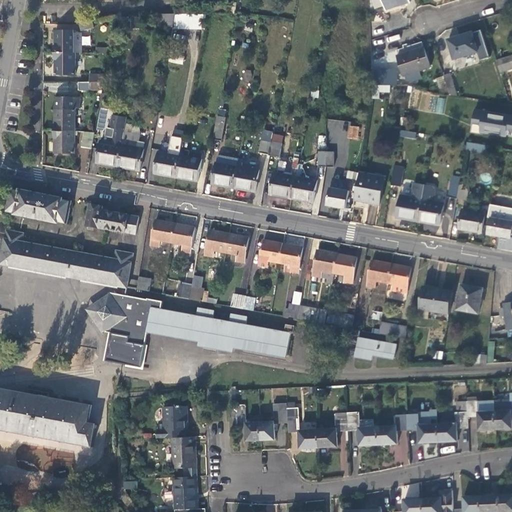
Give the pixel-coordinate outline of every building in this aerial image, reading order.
[(408,0),(378,0),(382,11),(394,7),(403,5),(403,2),(409,0),(408,0)] [(173,27),(202,30),(203,15),(174,12),(173,27)] [(171,26),(173,13),(161,13),(159,23),(171,26)] [(93,26),(91,19),(79,22),(80,29),(93,26)] [(54,30),(54,51),(76,52),(76,48),(73,48),(74,31),(74,30),(54,30)] [(477,52),(471,33),(461,36),(446,40),(452,60),(477,52)] [(90,36),(82,36),(82,45),(90,45),(90,36)] [(429,66),(423,47),(414,47),(398,55),(403,74),(429,66)] [(76,55),(76,52),(54,51),(54,73),(74,73),(74,55),(76,55)] [(169,63),(183,64),(183,55),(169,54),(169,63)] [(511,54),(495,59),(497,65),(511,60),(511,54)] [(511,67),(511,60),(497,65),(499,71),(511,67)] [(243,81),(251,81),(252,70),(244,70),(243,81)] [(395,71),(371,71),(371,83),(379,83),(388,83),(395,83),(395,71)] [(449,72),(442,73),(448,94),(456,95),(449,72)] [(88,89),(100,89),(102,81),(88,80),(88,89)] [(66,81),(48,83),(49,93),(68,91),(66,81)] [(54,96),(53,108),(73,108),(75,107),(78,107),(78,96),(54,96)] [(442,114),(446,99),(437,97),(433,113),(442,114)] [(53,108),(53,130),(75,131),(75,126),(73,126),(73,108),(53,108)] [(511,115),(473,108),(471,121),(479,123),(478,130),(504,135),(506,129),(511,130),(511,115)] [(110,113),(107,127),(123,129),(123,127),(124,123),(125,116),(110,113)] [(223,119),(224,117),(216,115),(212,138),(219,139),(219,138),(223,119)] [(230,120),(223,119),(219,138),(226,140),(230,120)] [(356,137),(357,125),(349,125),(348,137),(356,137)] [(100,137),(100,140),(107,141),(109,129),(122,131),(123,129),(107,127),(103,129),(103,135),(100,137)] [(126,128),(123,127),(123,129),(122,131),(116,166),(137,169),(141,147),(135,146),(137,134),(126,132),(126,128)] [(415,131),(399,128),(398,134),(414,137),(415,131)] [(95,162),(116,166),(122,131),(109,129),(107,141),(100,140),(99,140),(95,162)] [(233,144),(240,145),(242,135),(243,131),(236,129),(233,144)] [(75,134),(75,131),(53,130),(53,152),(73,152),(73,134),(75,134)] [(80,146),(89,148),(92,131),(83,131),(80,146)] [(260,139),(270,141),(271,134),(261,132),(260,139)] [(282,134),(272,133),(271,140),(280,142),(282,134)] [(153,172),(175,176),(182,136),(172,134),(169,152),(157,150),(153,172)] [(187,153),(185,150),(180,149),(182,136),(175,176),(195,180),(200,158),(187,155),(187,153)] [(267,153),(270,141),(260,139),(258,151),(267,153)] [(201,153),(209,155),(211,141),(203,140),(201,153)] [(280,142),(271,140),(271,141),(269,154),(278,155),(280,142)] [(476,150),(477,143),(465,141),(463,153),(475,155),(476,150)] [(487,152),(488,145),(477,143),(476,150),(487,152)] [(244,150),(243,157),(250,158),(252,151),(244,150)] [(316,165),(324,165),(325,158),(324,151),(317,151),(316,165)] [(302,157),(297,156),(297,157),(295,171),(294,173),(290,197),(311,201),(315,179),(299,176),(302,157)] [(211,183),(233,186),(237,162),(233,161),(233,164),(223,162),(217,161),(215,160),(211,183)] [(241,162),(237,162),(233,186),(254,190),(258,168),(240,165),(241,162)] [(398,170),(392,169),(389,182),(396,183),(398,170)] [(269,193),(290,197),(294,173),(291,172),(291,174),(273,171),(269,193)] [(382,176),(357,171),(353,198),(377,202),(382,176)] [(331,176),(329,186),(326,203),(339,206),(339,203),(344,204),(347,190),(346,190),(348,180),(331,176)] [(450,177),(449,183),(457,185),(459,178),(450,177)] [(431,185),(412,181),(411,188),(414,192),(409,195),(409,196),(399,194),(395,216),(438,224),(442,201),(431,199),(433,187),(431,185)] [(446,196),(455,197),(457,185),(449,183),(446,196)] [(70,199),(9,188),(4,211),(65,223),(70,199)] [(85,224),(133,233),(137,216),(106,211),(101,210),(101,208),(101,206),(89,203),(85,224)] [(366,222),(373,224),(377,206),(370,205),(366,222)] [(479,211),(461,208),(457,227),(480,231),(483,213),(482,212),(483,209),(479,208),(479,211)] [(488,219),(485,235),(505,239),(508,239),(508,238),(511,238),(511,227),(510,227),(511,220),(489,216),(486,215),(486,218),(488,219)] [(158,240),(170,242),(173,223),(154,219),(149,244),(157,246),(158,240)] [(193,226),(173,223),(170,242),(181,244),(180,250),(188,252),(193,226)] [(113,259),(96,256),(76,252),(19,241),(21,233),(4,229),(3,239),(0,253),(0,262),(125,287),(130,252),(114,250),(113,259)] [(212,250),(224,252),(228,233),(208,229),(203,255),(211,256),(212,250)] [(247,237),(228,233),(224,252),(235,254),(233,260),(242,262),(247,237)] [(266,260),(278,262),(281,243),(262,239),(257,264),(265,266),(266,260)] [(301,247),(281,243),(278,262),(283,263),(281,271),(288,272),(288,270),(296,271),(301,247)] [(311,275),(331,278),(332,272),(336,253),(316,250),(313,265),(311,275)] [(355,257),(336,253),(332,272),(343,274),(341,280),(350,282),(355,257)] [(374,280),(386,282),(390,263),(370,260),(365,285),(373,286),(374,280)] [(409,267),(390,263),(386,282),(397,284),(396,291),(405,292),(409,267)] [(313,265),(306,264),(303,278),(308,279),(309,274),(311,275),(313,265)] [(308,279),(330,283),(331,278),(311,275),(309,274),(308,279)] [(149,279),(137,276),(135,288),(147,291),(149,279)] [(200,278),(191,277),(190,286),(198,287),(200,278)] [(175,296),(187,298),(190,286),(177,283),(175,296)] [(483,288),(459,284),(455,309),(476,312),(478,301),(481,301),(483,288)] [(416,307),(446,312),(449,290),(421,285),(416,307)] [(198,287),(190,286),(187,298),(204,301),(206,293),(201,292),(202,288),(198,287)] [(84,307),(102,334),(129,317),(116,292),(107,290),(84,307)] [(290,303),(297,304),(300,292),(292,290),(290,303)] [(145,297),(133,295),(116,292),(129,317),(102,334),(112,336),(109,360),(138,365),(138,362),(142,343),(141,343),(143,329),(169,334),(196,339),(196,337),(199,337),(198,344),(207,346),(226,349),(228,342),(231,343),(230,345),(283,354),(287,332),(289,332),(291,324),(283,323),(282,331),(244,324),(245,317),(229,314),(227,321),(210,318),(212,311),(196,308),(195,316),(159,309),(160,301),(145,298),(145,297)] [(229,305),(241,308),(244,296),(231,293),(229,305)] [(254,297),(244,296),(241,308),(251,310),(254,297)] [(511,301),(501,303),(502,308),(497,308),(498,316),(503,315),(505,329),(511,327),(511,301)] [(282,314),(295,317),(297,304),(290,303),(287,302),(286,308),(283,307),(282,314)] [(315,307),(298,304),(296,317),(313,320),(323,322),(325,309),(315,307)] [(337,324),(337,325),(349,328),(352,314),(327,310),(325,321),(337,324)] [(389,327),(378,325),(377,333),(387,335),(389,327)] [(405,330),(389,327),(387,335),(404,338),(405,330)] [(355,336),(357,329),(349,328),(347,342),(354,343),(352,355),(369,358),(370,351),(391,355),(393,343),(355,336)] [(0,428),(89,445),(93,423),(85,422),(89,404),(0,388),(0,428)] [(511,391),(508,391),(508,399),(492,399),(493,427),(510,427),(510,418),(509,414),(511,413),(511,391)] [(475,399),(464,399),(464,406),(465,415),(476,415),(477,428),(493,427),(492,399),(475,400),(475,399)] [(440,412),(435,412),(436,423),(436,440),(455,439),(455,427),(465,426),(465,415),(464,406),(464,400),(454,400),(455,411),(453,411),(453,414),(440,415),(440,412)] [(272,422),(285,422),(285,412),(285,409),(284,407),(284,402),(284,401),(271,402),(272,409),(272,420),(257,421),(258,438),(273,438),(272,422)] [(154,428),(155,437),(169,436),(183,436),(183,427),(185,427),(184,404),(161,406),(162,428),(154,428)] [(230,405),(230,413),(231,424),(244,423),(245,439),(258,438),(257,421),(246,421),(246,419),(244,419),(243,410),(243,404),(230,405)] [(285,409),(285,412),(285,422),(286,431),(297,431),(298,447),(317,446),(316,428),(315,423),(313,423),(313,428),(298,429),(297,415),(296,406),(291,406),(284,407),(285,409)] [(413,407),(405,408),(405,413),(406,428),(417,427),(418,441),(436,440),(436,423),(417,423),(416,412),(414,412),(413,407)] [(358,444),(377,443),(376,432),(376,425),(376,422),(371,422),(371,418),(357,418),(357,411),(345,412),(346,429),(354,429),(354,441),(358,441),(358,444)] [(334,427),(316,428),(317,446),(335,445),(335,430),(346,429),(345,412),(333,412),(334,427)] [(394,425),(376,425),(376,432),(377,443),(395,442),(395,428),(406,428),(405,413),(394,414),(394,425)] [(408,431),(398,431),(398,445),(394,445),(394,463),(408,463),(408,431)] [(194,465),(193,435),(183,436),(169,436),(171,467),(194,465)] [(172,485),(173,511),(202,511),(202,506),(196,506),(195,484),(172,485)] [(511,492),(496,493),(497,511),(496,511),(504,511),(511,510),(511,492)] [(496,493),(479,494),(479,511),(497,511),(496,493)] [(470,511),(479,511),(479,494),(462,495),(462,508),(451,509),(451,511),(470,511)] [(451,511),(451,509),(440,509),(439,496),(421,497),(421,511),(451,511)] [(421,511),(421,497),(402,498),(403,511),(391,511),(421,511)]
